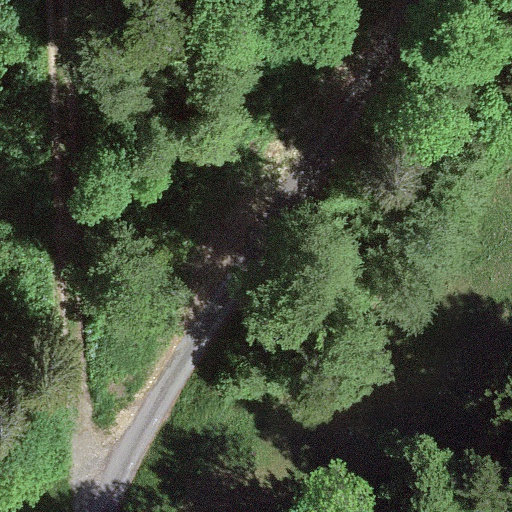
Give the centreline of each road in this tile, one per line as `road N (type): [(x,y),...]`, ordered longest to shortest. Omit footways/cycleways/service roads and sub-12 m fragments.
road 1 (track): [(97,511),(443,0)]
road 2 (track): [(42,0),(76,221),(149,335),(278,253)]
